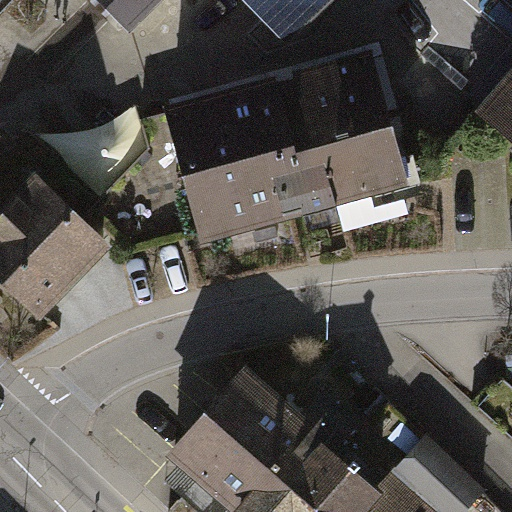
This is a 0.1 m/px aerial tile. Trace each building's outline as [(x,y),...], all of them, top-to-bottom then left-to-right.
[(92,0),(122,32),(156,0),(92,0)] [(411,180),(371,40),(152,102),(192,242),(411,180)] [(511,46),(464,101),(511,143),(511,46)] [(108,240),(0,131),(0,282),(32,315),(108,240)] [(248,511),(354,511),(385,479),(245,353),(167,439),(248,511)] [(330,410),(322,419),(389,478),(358,511),(475,511),(496,490),(407,410),(373,448),(330,410)]
